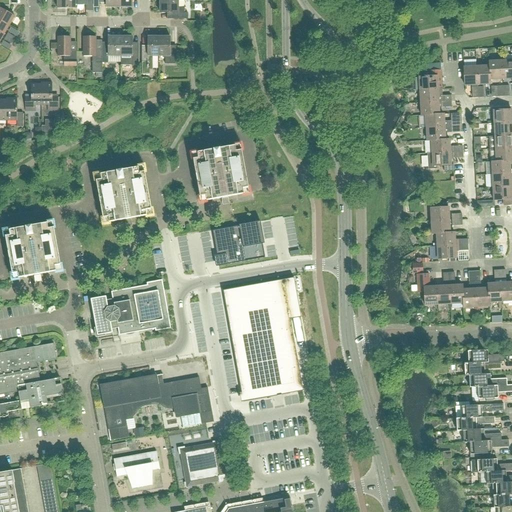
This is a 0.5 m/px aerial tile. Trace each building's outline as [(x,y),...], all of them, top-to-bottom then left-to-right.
[(15,16),(9,13),(10,6),(7,6),(7,0),(0,0),(0,20),(9,26),(15,16)] [(86,5),(86,11),(93,11),(93,0),(57,0),(57,9),(75,9),(75,5),(86,5)] [(178,1),(160,0),(160,13),(173,13),(173,19),(188,19),(188,13),(184,13),(184,7),(178,7),(178,1)] [(9,26),(0,20),(0,33),(4,35),(9,26)] [(71,37),(58,37),(58,56),(64,56),(64,67),(76,66),(76,52),(71,52),(71,37)] [(102,63),(102,50),(96,49),(96,37),(83,37),(83,56),(92,56),(92,73),(96,73),(96,77),(102,77),(102,63)] [(102,48),(102,50),(102,63),(108,63),(108,56),(120,56),(121,56),(121,37),(108,37),(108,48),(102,48)] [(120,56),(120,60),(120,65),(138,65),(138,50),(132,50),(132,37),(121,37),(121,56),(120,56)] [(159,60),(159,37),(148,37),(148,50),(141,50),(141,74),(149,74),(149,70),(152,70),(152,56),(158,56),(158,60),(159,60)] [(170,37),(159,37),(159,60),(159,56),(165,56),(165,64),(176,64),(176,50),(170,50),(170,37)] [(503,79),(511,78),(511,60),(502,61),(503,79)] [(489,67),(490,80),(503,79),(502,61),(489,62),(489,67)] [(464,86),(477,85),(476,67),(463,68),(464,86)] [(489,67),(476,67),(477,85),(490,84),(490,80),(489,67)] [(419,78),(420,90),(438,90),(437,83),(442,83),(441,71),(424,72),(424,77),(419,78)] [(41,107),(41,83),(41,85),(31,85),(31,97),(25,97),(25,111),(35,111),(35,106),(41,106),(41,107)] [(42,83),(41,83),(41,107),(42,107),(42,106),(47,106),(47,111),(58,111),(58,97),(52,97),(52,83),(51,83),(51,85),(42,85),(42,83)] [(451,102),(451,96),(438,97),(438,90),(420,90),(420,103),(451,102)] [(7,99),(6,99),(6,121),(17,121),(17,127),(23,127),(23,113),(17,113),(17,99),(16,99),(16,100),(7,100),(7,99)] [(426,116),(439,115),(439,108),(452,107),(451,102),(420,103),(421,116),(426,116)] [(511,117),(511,110),(493,111),(494,124),(511,123),(511,117)] [(462,127),(461,121),(444,122),(444,115),(439,115),(426,116),(426,129),(462,127)] [(511,123),(494,124),(495,137),(511,135),(511,123)] [(427,142),(431,141),(445,140),(445,133),(462,132),(462,127),(426,129),(427,142)] [(511,135),(495,137),(495,150),(511,148),(511,135)] [(463,152),(463,146),(450,147),(449,140),(445,140),(431,141),(432,154),(463,152)] [(200,202),(249,193),(240,145),(192,154),(200,202)] [(511,148),(495,150),(496,162),(509,162),(511,161),(511,148)] [(108,154),(111,163),(116,161),(114,152),(108,154)] [(451,166),(450,159),(463,158),(463,152),(432,154),(427,154),(428,170),(437,170),(437,167),(451,166)] [(492,162),(492,175),(510,174),(510,175),(511,174),(511,168),(510,169),(509,162),(496,162),(492,162)] [(123,223),(152,217),(144,169),(95,178),(104,225),(104,226),(123,223)] [(510,174),(492,175),(493,188),(511,187),(510,175),(510,174)] [(504,206),(511,205),(511,199),(511,200),(511,187),(493,188),(494,201),(504,201),(504,206)] [(430,209),(431,222),(449,221),(448,208),(430,209)] [(436,234),(450,233),(449,221),(431,222),(432,235),(436,234)] [(52,222),(4,231),(13,279),(61,270),(52,222)] [(219,266),(265,258),(262,242),(264,242),(260,222),(212,231),(219,266)] [(454,233),(450,233),(436,234),(437,247),(468,245),(468,240),(457,240),(457,241),(455,241),(454,233)] [(468,251),(468,245),(437,247),(438,260),(456,259),(455,251),(458,251),(458,252),(468,251)] [(413,273),(423,273),(422,264),(412,265),(413,273)] [(505,270),(500,271),(501,302),(511,300),(511,283),(506,283),(505,270)] [(487,284),(488,289),(489,302),(501,302),(500,271),(494,271),(495,281),(495,284),(487,284)] [(470,290),(463,290),(462,290),(463,303),(463,304),(463,308),(476,307),(475,289),(475,282),(474,272),(468,272),(469,286),(470,286),(470,290)] [(489,302),(488,289),(481,289),(480,272),(474,272),(475,282),(475,289),(476,307),(489,307),(489,302)] [(425,306),(438,305),(437,287),(429,287),(429,274),(417,275),(418,293),(424,293),(425,306)] [(294,278),(223,291),(241,393),(242,394),(289,386),(290,393),(303,391),(290,319),(289,313),(299,311),(294,278)] [(147,283),(147,285),(111,292),(112,299),(106,300),(106,297),(90,299),(91,301),(90,303),(90,305),(90,307),(91,309),(91,311),(93,313),(97,336),(112,333),(112,329),(118,328),(119,335),(125,334),(127,335),(129,335),(130,335),(132,335),(134,334),(136,332),(155,329),(155,331),(171,328),(162,280),(147,283)] [(449,286),(437,287),(438,305),(450,304),(449,286)] [(463,304),(463,303),(462,290),(463,290),(462,286),(449,286),(450,304),(463,304)] [(37,363),(57,359),(54,344),(34,347),(37,363)] [(18,386),(40,382),(39,373),(40,373),(39,367),(38,367),(37,363),(34,347),(0,353),(0,404),(20,401),(18,386)] [(500,362),(504,362),(504,355),(491,356),(491,357),(488,357),(488,350),(468,351),(468,363),(468,364),(500,362)] [(469,376),(485,375),(485,374),(485,369),(488,368),(488,369),(501,369),(500,362),(468,364),(468,363),(464,364),(465,376),(469,376)] [(469,376),(470,388),(478,388),(478,387),(507,386),(507,379),(494,379),(494,380),(491,381),(490,374),(485,374),(485,375),(469,376)] [(137,409),(137,408),(138,408),(138,409),(139,410),(140,410),(139,409),(138,408),(140,407),(142,406),(144,405),(145,405),(147,404),(149,404),(151,404),(153,404),(155,404),(157,404),(159,404),(159,405),(158,407),(159,407),(159,406),(159,405),(160,404),(160,403),(161,404),(163,405),(164,406),(165,406),(166,407),(167,407),(169,408),(170,408),(172,408),(173,407),(174,407),(176,418),(200,413),(202,424),(213,422),(214,422),(207,388),(201,389),(199,378),(158,385),(156,376),(109,384),(100,386),(102,395),(110,441),(129,438),(125,418),(127,418),(128,418),(130,417),(131,416),(132,415),(133,414),(134,413),(135,412),(136,411),(137,409)] [(60,378),(40,382),(18,386),(20,401),(0,404),(0,417),(0,418),(1,418),(2,418),(4,418),(5,418),(6,417),(7,417),(8,416),(9,416),(8,415),(8,412),(64,402),(60,381),(60,378)] [(511,392),(511,385),(507,386),(478,387),(478,388),(478,400),(486,399),(486,402),(493,402),(493,399),(498,398),(498,392),(501,392),(501,393),(511,392)] [(484,412),(494,412),(504,411),(503,404),(461,406),(462,418),(462,419),(482,418),(482,411),(484,411),(484,412)] [(462,419),(462,418),(456,419),(457,431),(463,431),(477,430),(476,424),(479,424),(479,425),(494,424),(494,417),(482,418),(462,419)] [(463,443),(469,443),(469,442),(501,441),(501,434),(487,435),(488,436),(485,436),(484,429),(477,430),(463,431),(463,443)] [(469,442),(469,443),(470,455),(491,454),(491,447),(494,447),(494,448),(509,447),(509,440),(501,441),(469,442)] [(220,447),(220,445),(220,444),(219,443),(218,442),(217,441),(216,441),(215,441),(214,441),(212,441),(212,443),(185,448),(184,446),(177,448),(179,455),(181,454),(186,482),(184,482),(184,485),(184,486),(185,486),(185,487),(186,488),(187,488),(188,489),(189,489),(190,489),(192,488),(191,486),(213,482),(218,481),(219,483),(219,482),(221,481),(224,477),(224,475),(225,475),(225,474),(223,474),(218,448),(220,447)] [(132,456),(113,459),(116,473),(117,477),(127,476),(131,487),(132,487),(132,489),(135,489),(150,486),(152,486),(152,483),(152,471),(160,470),(156,451),(132,456)] [(471,473),(486,473),(486,472),(506,471),(511,471),(511,463),(500,465),(500,466),(497,466),(497,459),(471,461),(471,473)] [(58,511),(50,464),(37,466),(39,477),(45,511),(58,511)] [(28,511),(21,469),(0,472),(0,511),(28,511)] [(487,485),(493,484),(511,482),(511,476),(509,476),(509,477),(506,478),(506,471),(486,472),(486,473),(487,485)] [(511,494),(511,482),(493,484),(493,496),(511,494)] [(511,494),(493,496),(494,508),(497,508),(511,506),(511,494)] [(226,511),(292,511),(291,506),(290,497),(283,499),(264,502),(263,502),(228,509),(226,511)]
